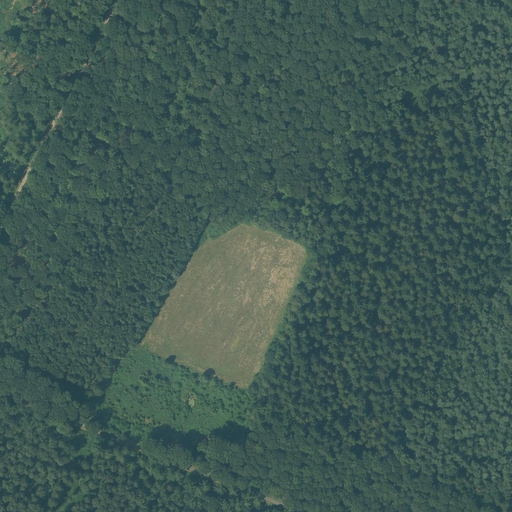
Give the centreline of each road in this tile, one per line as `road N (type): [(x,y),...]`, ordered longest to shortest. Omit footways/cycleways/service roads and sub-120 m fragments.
road 1 (track): [(0,227),(116,0)]
road 2 (track): [(0,396),(225,485)]
